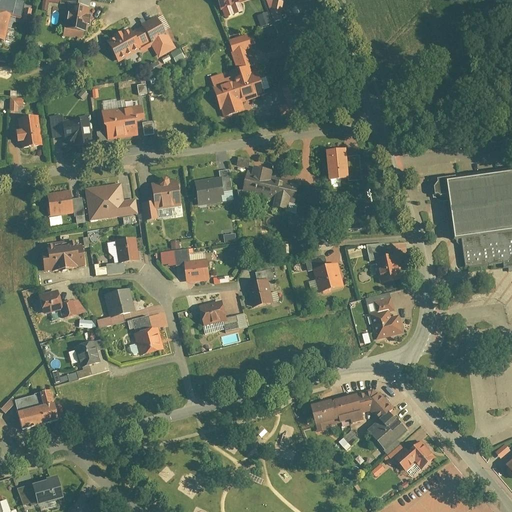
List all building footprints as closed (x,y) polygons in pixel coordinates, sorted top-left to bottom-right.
[(0,0),(0,41),(6,43),(9,26),(3,25),(5,14),(13,16),(17,1),(13,0),(0,0)] [(55,27),(81,33),(85,17),(78,15),(82,0),(50,0),(49,3),(60,6),(55,27)] [(277,1),(274,0),(265,0),(262,12),(274,15),(277,1)] [(110,61),(159,34),(149,16),(125,29),(122,23),(97,37),(110,61)] [(221,40),(227,54),(248,45),(242,31),(221,40)] [(206,81),(214,116),(240,110),(238,102),(262,96),(255,68),(243,71),(241,63),(222,68),(225,76),(206,81)] [(125,137),(137,135),(134,112),(149,110),(146,87),(121,90),(125,112),(102,114),(103,123),(106,126),(108,141),(125,139),(125,137)] [(282,93),(285,105),(277,108),(280,121),(302,115),(295,90),(282,93)] [(16,113),(16,108),(22,109),(23,100),(9,99),(8,112),(16,113)] [(15,142),(16,148),(37,146),(33,111),(10,114),(12,130),(8,130),(9,142),(15,142)] [(74,145),(75,148),(90,146),(88,129),(83,130),(81,122),(63,126),(65,140),(68,140),(74,145)] [(141,125),(143,134),(152,133),(151,123),(141,125)] [(353,151),(324,153),(326,183),(355,181),(353,151)] [(238,158),(236,167),(248,170),(250,161),(238,158)] [(269,209),(289,213),(295,187),(267,181),(269,173),(250,168),(249,173),(242,171),(237,193),(271,201),(269,209)] [(511,177),(451,187),(449,179),(440,181),(437,189),(437,195),(443,199),(452,198),(459,244),(466,243),(470,272),(508,267),(511,265),(511,177)] [(190,183),(193,207),(222,203),(219,179),(190,183)] [(175,182),(144,185),(147,212),(178,208),(175,182)] [(78,190),(84,223),(133,215),(130,199),(118,201),(115,184),(78,190)] [(43,197),(47,217),(70,213),(67,193),(43,197)] [(346,230),(364,231),(364,207),(347,207),(346,230)] [(235,235),(223,237),(224,245),(236,243),(235,235)] [(114,267),(137,264),(134,241),(111,244),(114,267)] [(37,252),(39,274),(80,270),(78,248),(73,248),(72,243),(41,246),(41,251),(37,252)] [(370,260),(375,287),(401,282),(397,256),(370,260)] [(180,263),(183,283),(206,280),(204,259),(180,263)] [(309,272),(315,296),(340,290),(335,266),(309,272)] [(243,284),(248,311),(272,306),(267,282),(270,282),(268,271),(250,275),(252,283),(243,284)] [(98,296),(103,321),(131,315),(125,290),(98,296)] [(33,297),(39,317),(56,312),(59,322),(79,316),(74,299),(59,303),(55,291),(33,297)] [(221,302),(196,307),(201,328),(203,337),(222,332),(220,323),(225,322),(221,302)] [(365,314),(370,341),(399,336),(396,316),(389,317),(388,310),(365,314)] [(154,330),(129,336),(135,359),(160,353),(154,330)] [(70,349),(76,371),(97,365),(93,354),(99,352),(96,342),(70,349)] [(17,431),(55,421),(45,384),(32,388),(34,394),(9,401),(17,431)] [(363,391),(350,402),(363,417),(376,406),(363,391)] [(304,406),(311,431),(352,420),(346,395),(304,406)] [(375,453),(397,433),(377,412),(355,432),(375,453)] [(351,445),(357,442),(353,434),(347,437),(351,445)] [(409,471),(422,461),(406,442),(397,450),(393,445),(378,458),(393,475),(404,466),(409,471)] [(492,455),(498,461),(509,452),(504,446),(492,455)] [(376,480),(386,472),(381,465),(371,474),(376,480)] [(56,477),(27,487),(35,510),(64,501),(56,477)]
